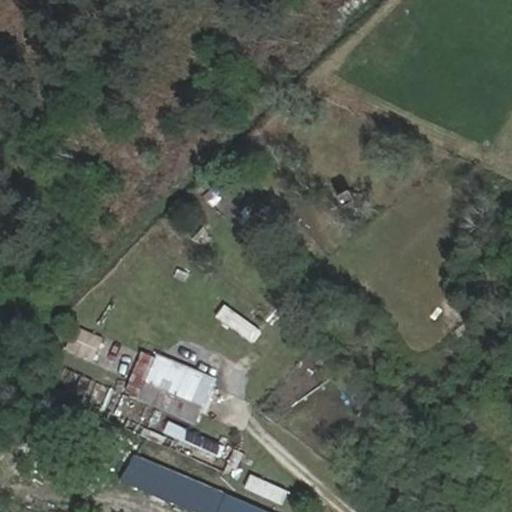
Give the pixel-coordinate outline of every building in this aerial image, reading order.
[(252,343),(263,329),(228,304),(217,319),(252,343)] [(105,355),(102,334),(88,336),(90,356),(105,355)] [(128,394),(159,405),(165,391),(207,407),(218,377),(145,349),(128,394)] [(308,372),(268,401),(299,443),(339,414),(308,372)] [(123,484),(201,511),(224,511),(232,491),(134,455),(123,484)]
